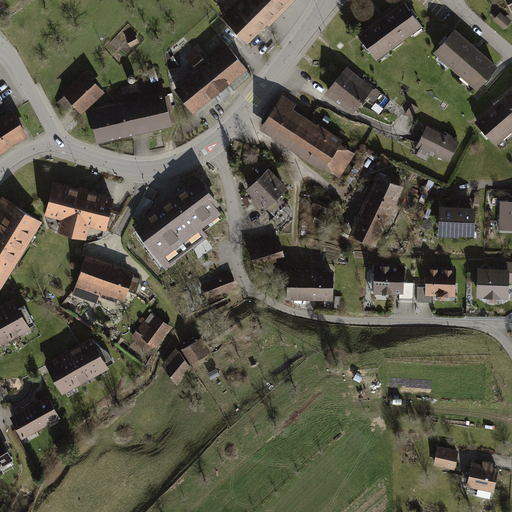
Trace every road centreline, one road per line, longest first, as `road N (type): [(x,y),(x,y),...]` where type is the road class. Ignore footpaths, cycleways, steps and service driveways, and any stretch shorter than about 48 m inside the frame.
road 1 (residential): [(211,144),(230,190),(241,278),(259,298),(342,319),(482,324)]
road 2 (residential): [(211,144),(327,0)]
road 3 (residential): [(54,141),(141,168),(211,144)]
